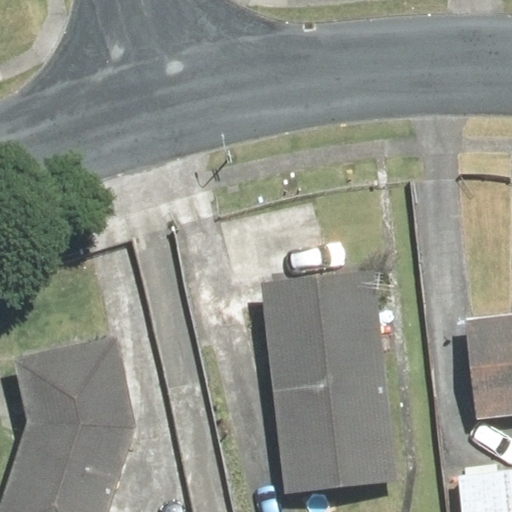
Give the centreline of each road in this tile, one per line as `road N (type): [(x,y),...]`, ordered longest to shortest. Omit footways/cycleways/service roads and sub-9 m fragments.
road 1 (residential): [(511,58),(421,54),(170,99)]
road 2 (residential): [(170,99),(0,151)]
